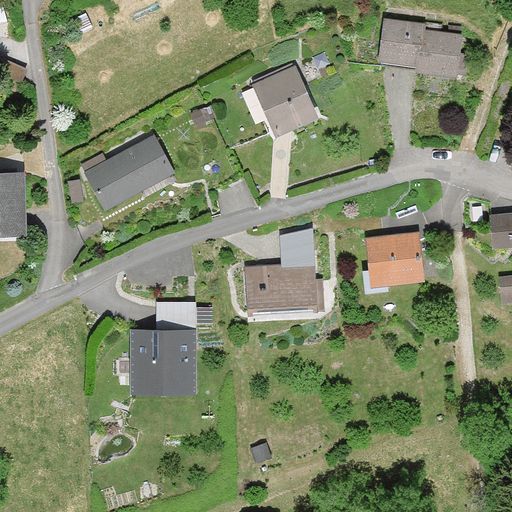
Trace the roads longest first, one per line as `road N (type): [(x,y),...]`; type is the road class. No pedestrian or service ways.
road 1 (residential): [(50,300),(174,238),(418,173),(465,174),(511,190)]
road 2 (unknown): [(482,511),(465,174)]
road 3 (residential): [(50,300),(58,222),(25,0)]
